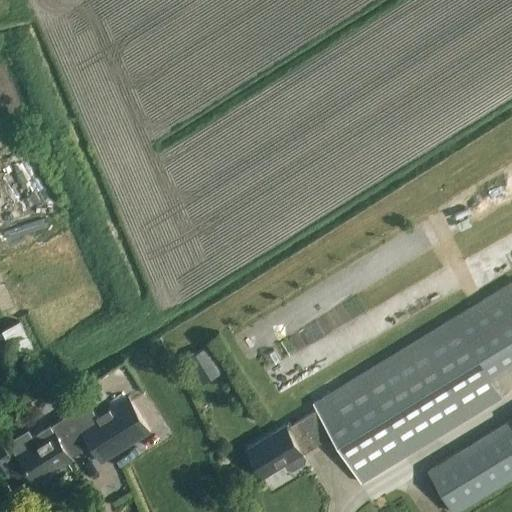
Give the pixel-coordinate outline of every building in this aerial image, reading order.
[(32,182),(48,174),(37,150),(21,157),(32,182)] [(469,229),(502,213),(488,185),(455,201),(469,229)] [(4,222),(6,248),(21,247),(19,221),(4,222)] [(436,276),(428,295),(442,301),(447,289),(462,296),(468,281),(449,273),(446,280),(436,276)] [(302,451),(332,433),(362,482),(502,395),(490,375),(511,361),(511,280),(314,403),(317,408),(288,426),(286,423),(247,448),(264,476),(286,463),(289,469),(293,470),(306,462),(307,458),(302,451)] [(24,319),(6,328),(20,355),(37,346),(24,319)] [(225,373),(213,350),(195,360),(206,382),(225,373)] [(51,424),(55,430),(17,454),(34,480),(66,460),(68,462),(73,459),(69,453),(90,441),(103,461),(150,431),(129,397),(98,416),(92,406),(75,416),(72,412),(51,424)] [(42,411),(48,420),(69,407),(63,398),(42,411)] [(511,416),(427,470),(452,511),(457,511),(511,478),(511,416)]
